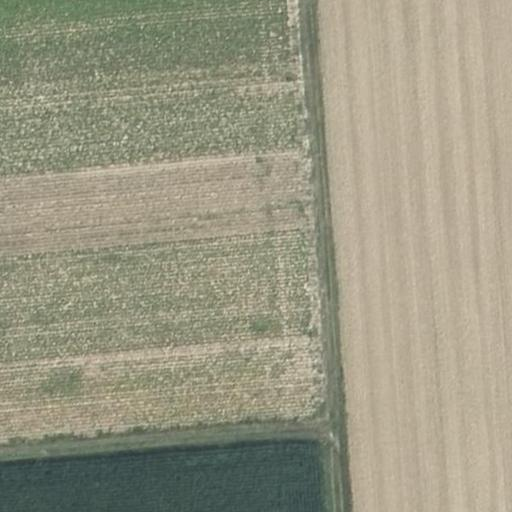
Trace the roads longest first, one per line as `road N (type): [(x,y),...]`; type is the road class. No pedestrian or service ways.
road 1 (track): [(304,0),(339,511)]
road 2 (track): [(334,437),(0,462)]
